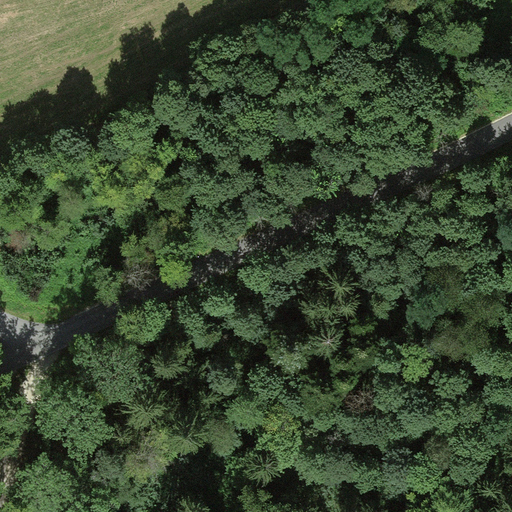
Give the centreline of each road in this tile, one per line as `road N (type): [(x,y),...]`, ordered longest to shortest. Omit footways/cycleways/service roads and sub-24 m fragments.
road 1 (unclassified): [(511,113),(0,357)]
road 2 (track): [(0,162),(335,0)]
